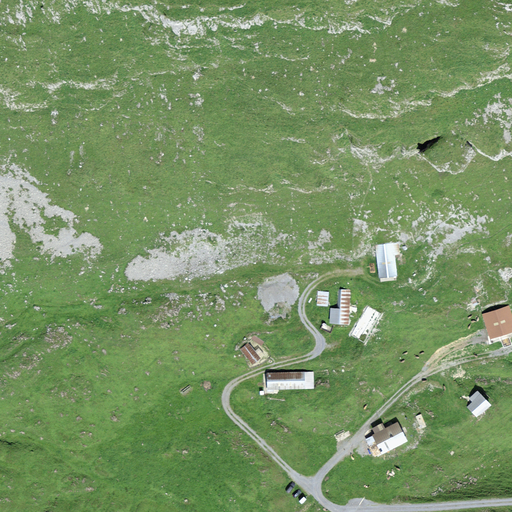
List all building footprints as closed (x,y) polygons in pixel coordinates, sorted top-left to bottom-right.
[(399,243),(375,246),(379,278),(381,278),(381,281),(396,280),(395,275),(397,275),(395,256),(401,255),(399,243)] [(511,288),(511,269),(511,267),(502,273),(511,289),(511,288)] [(351,290),(341,289),(340,309),(330,308),(329,324),(349,325),(351,290)] [(329,292),(319,291),(318,306),(328,307),(329,292)] [(385,315),(367,305),(350,336),(368,346),(385,315)] [(511,315),(509,306),(482,314),(490,339),(491,338),(493,343),(511,336),(511,315)] [(262,359),(248,342),(239,349),(253,366),(262,359)] [(314,371),(265,372),(266,394),(277,394),(279,390),(314,390),(314,371)] [(473,402),(467,408),(477,419),(491,405),(478,391),(470,399),(473,402)] [(375,434),(372,435),(372,437),(366,440),(374,456),(381,452),(382,454),(407,441),(398,425),(386,431),(382,424),(372,429),(375,434)]
